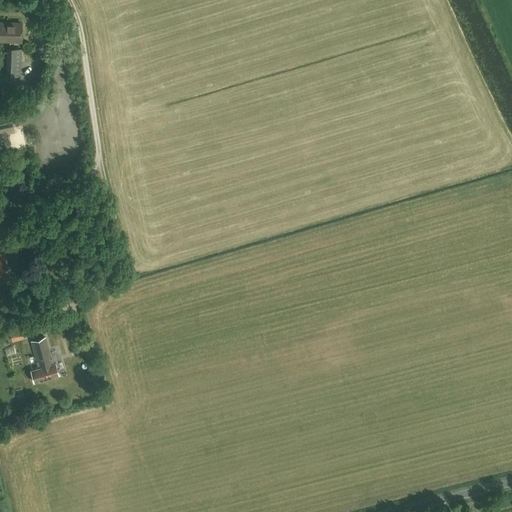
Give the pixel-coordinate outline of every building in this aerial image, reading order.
[(0,22),(0,40),(21,41),(22,24),(0,22)] [(23,50),(9,49),(9,77),(22,78),(23,50)] [(0,128),(12,125),(10,113),(0,115),(0,128)] [(46,222),(42,228),(54,239),(59,233),(46,222)] [(15,329),(17,338),(26,336),(23,327),(15,329)] [(31,370),(34,382),(58,375),(55,363),(51,364),(50,359),(51,358),(45,337),(31,341),(39,368),(31,370)]
